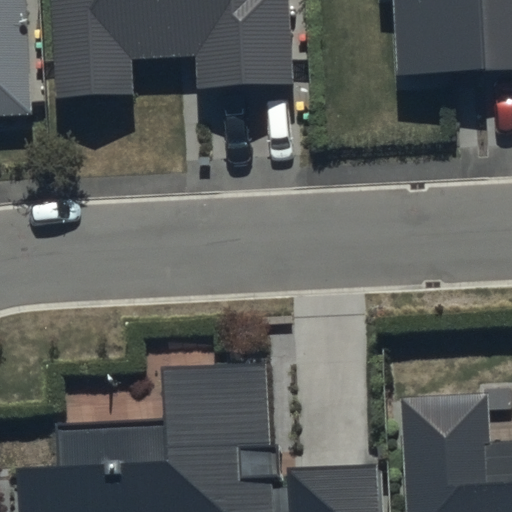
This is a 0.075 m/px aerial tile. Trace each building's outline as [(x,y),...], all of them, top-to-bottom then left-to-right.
[(28,0),(0,0),(0,117),(35,116),(28,0)] [(52,0),(59,99),(132,94),(130,60),(198,56),(200,93),(296,87),(290,0),(52,0)] [(388,4),(395,90),(511,83),(511,0),(383,0),(383,5),(388,4)] [(267,361),(160,367),(163,418),(57,424),(59,468),(19,470),(21,511),(380,511),(378,462),(273,468),(267,361)] [(511,511),(511,458),(489,458),(488,410),(408,411),(409,511),(511,511)]
